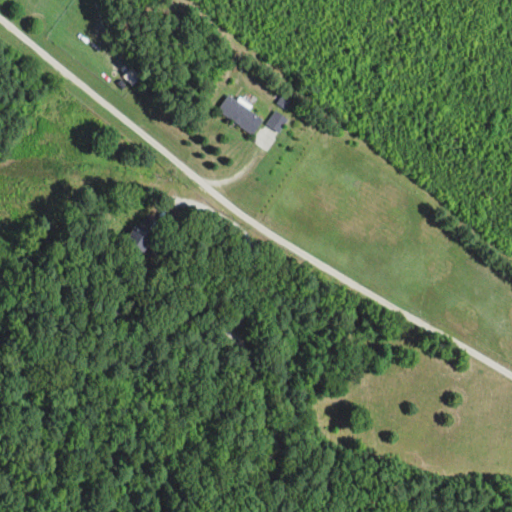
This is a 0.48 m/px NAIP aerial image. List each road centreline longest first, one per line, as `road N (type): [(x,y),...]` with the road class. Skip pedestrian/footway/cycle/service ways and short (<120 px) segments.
road 1 (residential): [(0,23),(221,194),(511,368)]
road 2 (track): [(259,511),(263,446),(242,350),(206,323),(0,305)]
